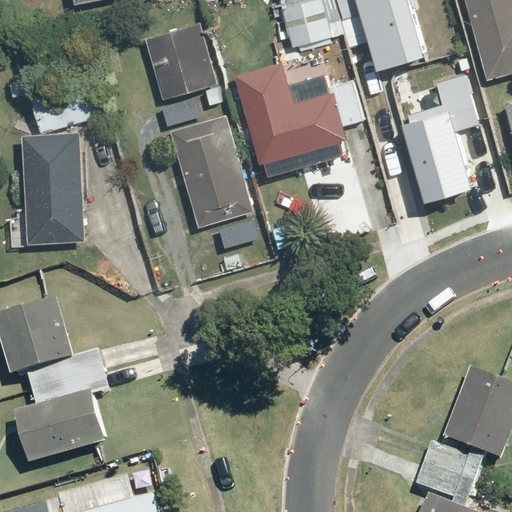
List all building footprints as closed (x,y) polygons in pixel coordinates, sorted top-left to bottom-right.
[(327,0),(280,0),(289,45),(334,37),(327,0)] [(418,0),(352,0),(367,61),(429,46),(418,0)] [(511,0),(464,0),(485,80),(511,73),(511,0)] [(223,101),(219,86),(216,87),(198,25),(145,40),(162,102),(194,93),(204,90),(208,105),(223,101)] [(294,103),(285,63),(235,75),(257,167),(344,146),(331,94),(294,103)] [(33,94),(37,93),(32,75),(7,82),(12,99),(27,95),(33,94)] [(98,116),(88,79),(37,93),(33,94),(27,95),(37,132),(98,116)] [(201,117),(194,93),(162,102),(168,126),(201,117)] [(454,99),(392,113),(412,198),(475,184),(454,99)] [(511,105),(502,108),(511,142),(511,105)] [(223,116),(169,133),(198,227),(215,222),(246,213),(252,211),(223,116)] [(78,133),(22,136),(27,245),(83,242),(78,133)] [(246,213),(215,222),(224,250),(255,240),(246,213)] [(59,304),(0,316),(0,351),(5,376),(26,372),(71,362),(59,304)] [(71,362),(26,372),(33,408),(12,413),(23,467),(102,451),(91,398),(105,395),(97,357),(71,362)] [(465,507),(484,456),(503,463),(511,437),(511,385),(469,370),(443,441),(433,437),(414,489),(465,507)] [(466,511),(426,496),(419,511),(466,511)] [(158,511),(155,497),(97,511),(158,511)]
